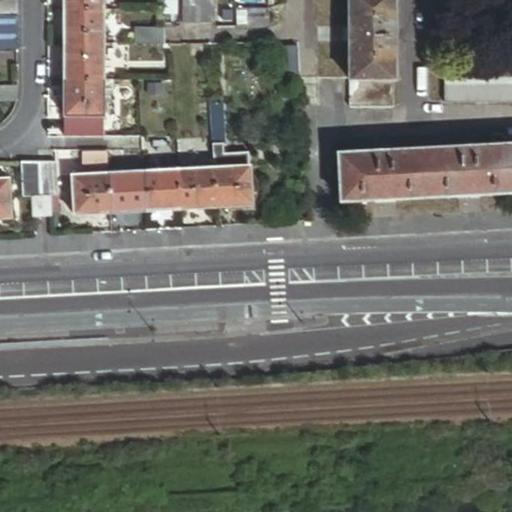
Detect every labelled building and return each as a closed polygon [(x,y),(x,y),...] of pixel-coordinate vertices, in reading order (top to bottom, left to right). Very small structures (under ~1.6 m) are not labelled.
[(0,0),(0,17),(18,18),(18,0),(0,0)] [(67,0),(67,10),(104,10),(103,0),(67,0)] [(181,0),(183,25),(199,25),(198,0),(181,0)] [(198,0),(199,25),(215,24),(214,0),(198,0)] [(394,0),(348,0),(349,108),(395,108),(394,0)] [(414,0),(415,105),(434,105),(432,0),(414,0)] [(65,27),(65,45),(104,45),(104,10),(67,10),(67,27),(65,27)] [(236,27),(269,27),(269,10),(268,10),(265,10),(236,10),(236,27)] [(0,33),(18,33),(18,18),(0,17),(0,33)] [(135,45),(164,45),(164,37),(164,30),(164,29),(135,29),(135,45)] [(18,33),(0,33),(0,48),(18,49),(18,33)] [(104,45),(65,45),(65,65),(67,65),(68,81),(104,80),(104,45)] [(300,76),(298,46),(268,49),(269,78),(300,76)] [(511,74),(442,75),(443,104),(511,104),(511,74)] [(104,80),(68,81),(68,98),(65,98),(65,117),(79,117),(104,117),(104,80)] [(0,101),(18,102),(18,87),(0,87),(0,101)] [(220,105),(210,105),(213,156),(213,159),(235,158),(235,168),(250,167),(249,153),(223,154),(220,105)] [(104,133),(104,117),(79,117),(79,133),(104,133)] [(511,146),(338,156),(341,201),(511,192),(511,146)] [(177,157),(178,171),(214,169),(213,159),(213,156),(177,157)] [(108,175),(108,157),(85,159),(86,176),(108,175)] [(235,158),(213,159),(214,169),(235,168),(235,158)] [(31,198),(41,198),(40,163),(21,163),(22,199),(31,198)] [(41,198),(49,197),(49,163),(48,163),(40,163),(41,198)] [(49,197),(57,197),(56,163),(49,163),(49,197)] [(235,168),(214,169),(216,206),(231,205),(231,207),(253,206),(250,167),(235,168)] [(216,206),(214,169),(178,171),(180,208),(180,210),(199,209),(199,207),(216,206)] [(145,210),(180,208),(178,171),(143,173),(145,210)] [(145,210),(143,173),(108,175),(110,212),(126,210),(126,213),(145,212),(145,210)] [(93,213),(110,212),(108,175),(86,176),(71,177),(74,216),(93,215),(93,213)] [(0,219),(10,219),(8,180),(0,180),(0,219)] [(33,218),(51,217),(49,197),(49,198),(49,197),(41,198),(31,198),(33,218)]
